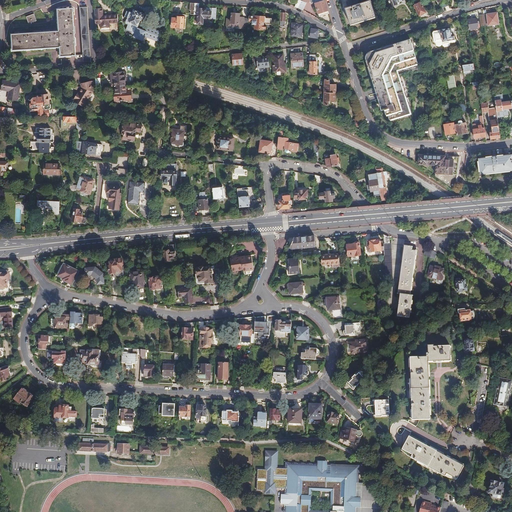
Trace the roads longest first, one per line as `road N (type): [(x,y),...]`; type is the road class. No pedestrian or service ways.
road 1 (residential): [(322,381),(297,395),(55,385),(32,369),(23,347),(47,292)]
road 2 (primary): [(508,202),(269,223)]
road 3 (primary): [(269,223),(43,243)]
road 4 (residential): [(254,303),(183,315),(47,292)]
road 5 (residential): [(344,47),(380,134),(470,146)]
road 6 (residential): [(507,0),(344,47)]
road 7 (residential): [(342,38),(283,7),(208,0)]
road 8 (residential): [(267,302),(308,310),(328,328),(334,352),(322,381)]
